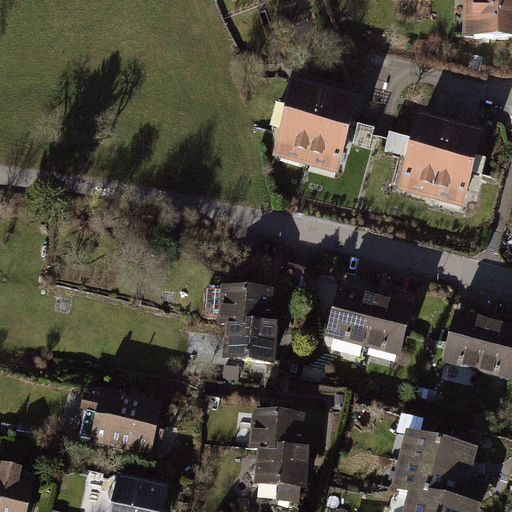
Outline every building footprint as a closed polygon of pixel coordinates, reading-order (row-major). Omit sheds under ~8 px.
[(511,0),(467,0),(467,10),(511,11),(511,0)] [(511,11),(467,10),(466,38),(511,39),(511,11)] [(309,97),(293,93),(274,164),(290,168),(309,97)] [(325,102),(309,97),(290,168),(306,172),(325,102)] [(340,106),(325,102),(306,172),(322,176),(340,106)] [(356,110),(340,106),(322,176),(338,181),(356,110)] [(434,130),(418,126),(400,196),(416,200),(434,130)] [(450,134),(434,130),(416,200),(432,204),(450,134)] [(466,138),(450,134),(432,204),(448,208),(466,138)] [(482,143),(466,138),(448,208),(463,212),(482,143)] [(363,354),(376,304),(339,295),(326,344),(363,354)] [(272,301),(209,296),(206,323),(218,324),(217,332),(225,333),(269,336),(272,301)] [(400,364),(413,314),(376,304),(363,354),(400,364)] [(478,379),(491,329),(454,319),(441,369),(478,379)] [(511,387),(511,334),(491,329),(478,379),(511,387)] [(269,336),(225,333),(222,368),(274,373),(277,337),(269,336)] [(161,409),(101,396),(100,399),(85,396),(82,410),(97,413),(90,446),(150,459),(161,409)] [(304,417),(252,412),(249,448),(257,448),(301,452),(304,417)] [(406,433),(399,459),(471,478),(478,452),(406,433)] [(301,452),(257,448),(254,484),(306,488),(309,453),(301,452)] [(471,478),(399,459),(392,485),(411,490),(464,504),(471,478)] [(0,511),(27,511),(33,489),(21,487),(22,483),(0,477),(0,511)] [(164,511),(170,490),(117,478),(109,511),(164,511)] [(464,504),(411,490),(404,511),(476,511),(478,508),(464,504)]
